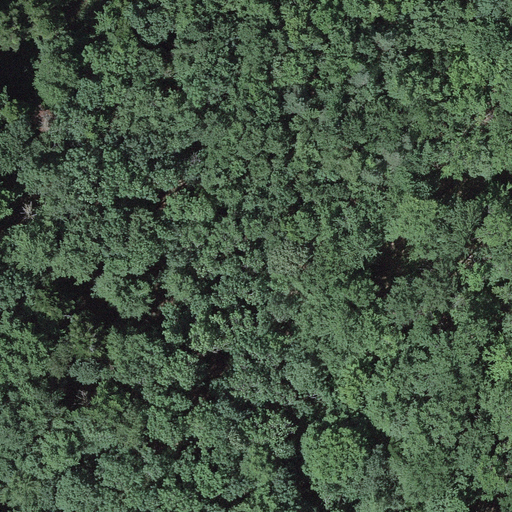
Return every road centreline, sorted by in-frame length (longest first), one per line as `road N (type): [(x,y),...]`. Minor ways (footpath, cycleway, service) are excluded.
road 1 (track): [(132,431),(230,468),(262,468),(292,455),(319,429),(416,193),(440,170),(511,156)]
road 2 (track): [(0,343),(51,370),(232,511)]
